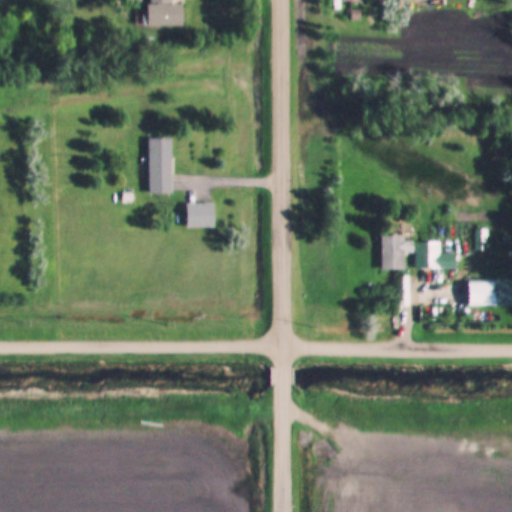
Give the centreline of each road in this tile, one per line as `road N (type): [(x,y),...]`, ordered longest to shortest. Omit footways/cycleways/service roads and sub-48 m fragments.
road 1 (residential): [(0,341),(511,342)]
road 2 (residential): [(279,353),(280,0)]
road 3 (residential): [(279,511),(279,386)]
